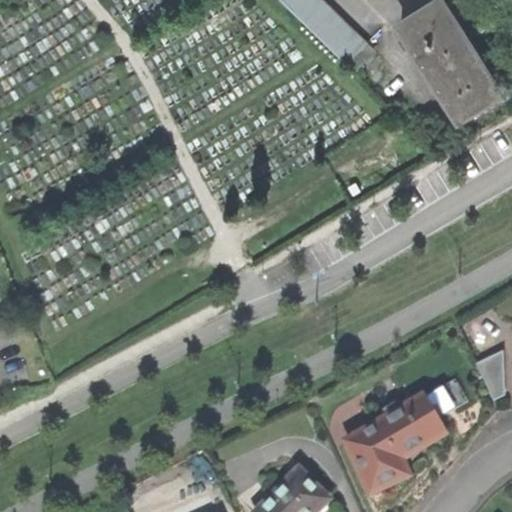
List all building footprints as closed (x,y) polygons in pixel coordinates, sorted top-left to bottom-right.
[(280,0),(346,64),(364,46),(366,43),(322,0),(280,0)] [(442,0),(401,26),(463,125),(464,124),(462,121),(504,95),(477,53),(445,1),(446,0),(442,0)] [(346,64),(355,73),(373,55),(364,46),(346,64)] [(493,398),(511,395),(511,376),(510,356),(488,358),(493,398)] [(345,443),(369,495),(408,476),(400,461),(421,448),(445,435),(422,396),(345,443)] [(258,511),(315,511),(327,501),(298,472),(258,511)]
